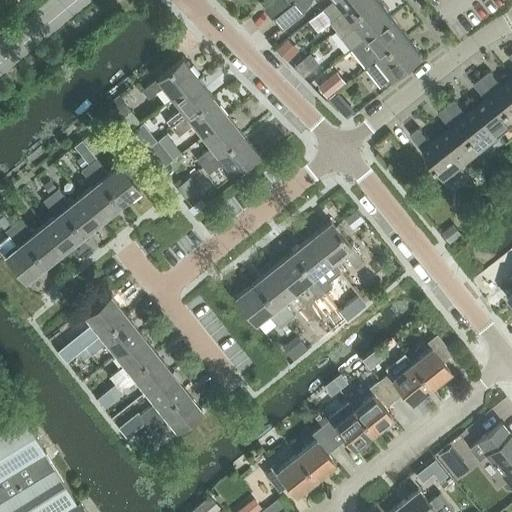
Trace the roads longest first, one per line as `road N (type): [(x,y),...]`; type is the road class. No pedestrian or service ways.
road 1 (residential): [(511,370),(336,152)]
road 2 (residential): [(169,298),(336,152)]
road 3 (residential): [(336,152),(511,24)]
road 4 (residential): [(351,511),(363,485),(511,372)]
road 5 (residential): [(336,152),(185,0)]
